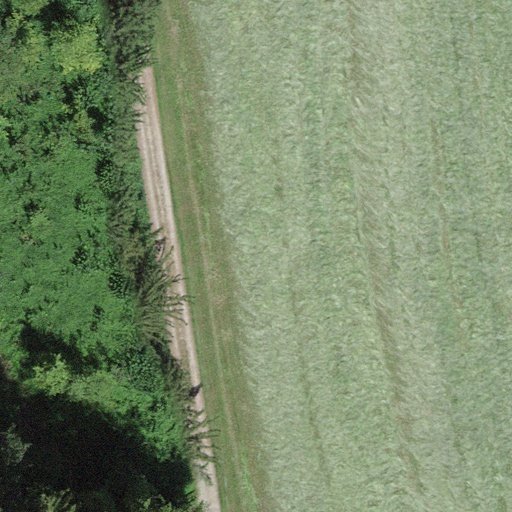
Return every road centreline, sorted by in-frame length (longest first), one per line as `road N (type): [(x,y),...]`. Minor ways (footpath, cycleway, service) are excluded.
road 1 (track): [(137,0),(214,511)]
road 2 (track): [(64,511),(45,419),(0,357)]
